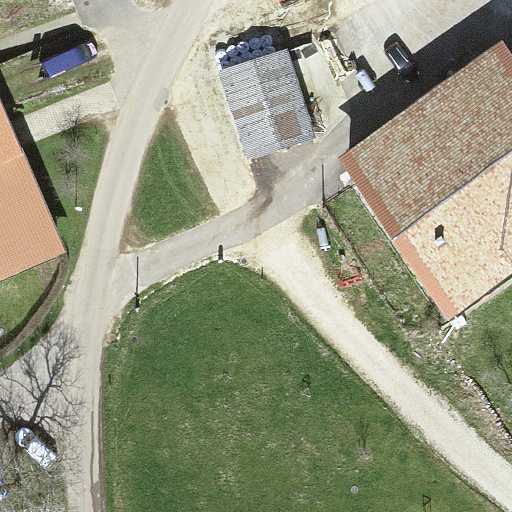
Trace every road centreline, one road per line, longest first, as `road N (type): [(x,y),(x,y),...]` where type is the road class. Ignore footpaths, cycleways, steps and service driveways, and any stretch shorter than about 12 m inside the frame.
road 1 (residential): [(70,354),(135,121),(190,0)]
road 2 (residential): [(83,511),(70,354)]
